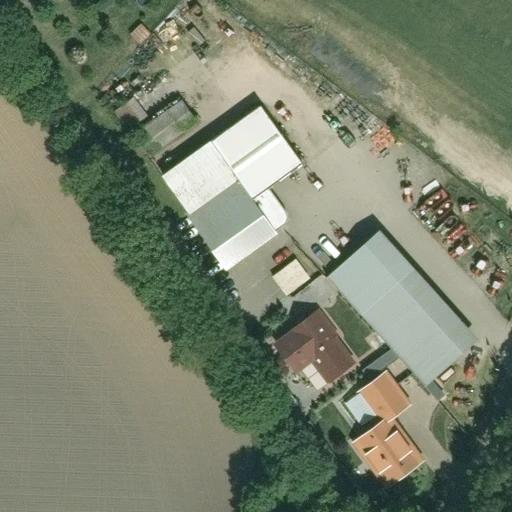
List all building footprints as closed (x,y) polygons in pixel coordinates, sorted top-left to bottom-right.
[(214,80),(228,100),(277,67),(245,20),(221,37),(239,63),(214,80)] [(135,128),(150,151),(197,120),(182,97),(135,128)] [(159,177),(227,269),(279,231),(250,191),(297,156),(258,104),(159,177)] [(313,319),(282,341),(319,391),(349,370),(313,319)] [(354,396),(376,423),(350,444),(388,491),(421,464),(388,423),(407,407),(380,375),(354,396)]
